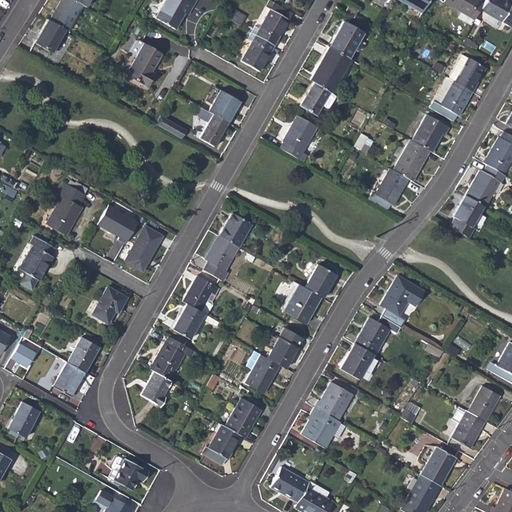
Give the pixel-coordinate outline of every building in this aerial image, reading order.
[(67,31),(82,5),(73,0),(60,0),(49,20),(64,29),(67,31)] [(175,29),(184,13),(189,4),(192,6),(195,0),(165,0),(156,18),(175,29)] [(427,0),(398,0),(421,13),(427,0)] [(444,0),(443,2),(474,20),(480,10),(483,4),(477,1),(477,0),(444,0)] [(511,24),(511,3),(505,0),(485,0),(480,10),(511,27),(511,24)] [(274,3),(270,9),(288,20),(292,14),(274,3)] [(184,13),(187,14),(192,6),(189,4),(184,13)] [(349,4),(344,13),(353,18),(358,10),(349,4)] [(270,9),(259,29),(255,35),(274,46),(288,20),(270,9)] [(355,18),(363,22),(367,16),(359,11),(355,18)] [(229,18),(236,22),(239,16),(233,12),(229,18)] [(236,22),(241,25),(245,19),(239,16),(236,22)] [(51,52),(64,29),(49,20),(47,19),(34,42),(51,52)] [(343,21),(328,47),(348,58),(362,32),(343,21)] [(247,40),(251,42),(255,35),(251,33),(247,40)] [(259,71),(274,46),(255,35),(251,42),(240,61),(259,71)] [(126,74),(146,86),(153,73),(151,72),(161,52),(144,43),(126,74)] [(331,91),(349,59),(348,58),(328,47),(310,79),(314,82),(329,91),(331,91)] [(453,81),(454,82),(468,58),(461,54),(448,78),(453,81)] [(485,68),(468,58),(454,82),(471,92),(485,68)] [(434,101),(440,104),(453,81),(448,78),(446,77),(434,101)] [(440,104),(434,101),(430,108),(452,121),(457,114),(458,115),(471,92),(454,82),(453,81),(440,104)] [(316,114),(322,103),(329,91),(314,82),(301,106),(316,114)] [(220,89),(208,111),(213,114),(227,122),(239,101),(220,89)] [(322,103),(327,107),(335,94),(331,91),(329,91),(322,103)] [(213,146),(227,122),(213,114),(199,137),(213,146)] [(426,114),(411,140),(429,151),(431,152),(442,133),(444,134),(448,127),(426,114)] [(154,123),(180,139),(185,130),(159,115),(154,123)] [(301,153),(317,127),(297,115),(282,141),(283,142),(279,149),(302,162),(306,155),(301,153)] [(511,135),(501,130),(498,136),(511,144),(511,135)] [(367,151),(373,138),(360,133),(355,146),(367,151)] [(511,144),(498,136),(482,163),(486,165),(502,174),(511,156),(511,144)] [(411,181),(429,151),(411,140),(409,140),(392,170),(407,179),(411,181)] [(501,182),(505,175),(502,174),(486,165),(482,172),(479,170),(464,196),(482,206),(484,207),(498,181),(501,182)] [(392,204),(407,179),(392,170),(390,169),(375,194),(371,192),(368,199),(387,210),(390,204),(392,204)] [(78,205),(84,194),(72,187),(74,182),(69,179),(66,183),(63,182),(57,193),(62,196),(46,225),(64,235),(81,207),(78,205)] [(72,187),(84,194),(88,188),(75,181),(74,182),(72,187)] [(470,226),(482,206),(464,196),(452,216),(452,217),(454,218),(449,227),(460,233),(468,238),(473,229),(470,227),(470,226)] [(137,221),(108,204),(97,224),(118,237),(117,239),(124,244),(137,221)] [(231,213),(218,236),(238,247),(251,224),(231,213)] [(124,261),(141,271),(161,236),(144,225),(124,261)] [(55,247),(34,235),(29,243),(33,245),(19,269),(26,273),(20,283),(31,289),(37,279),(39,280),(52,256),(50,255),(55,247)] [(207,261),(202,270),(223,282),(228,272),(224,271),(238,247),(218,236),(204,260),(207,261)] [(317,264),(304,288),(320,296),(322,298),(335,274),(317,264)] [(196,276),(182,302),(186,304),(199,312),(206,299),(210,292),(214,295),(218,288),(196,276)] [(385,309),(381,316),(400,327),(404,320),(397,316),(406,301),(414,305),(423,290),(398,276),(379,305),(385,309)] [(304,324),(320,296),(304,288),(293,281),(291,285),(296,288),(283,311),(304,324)] [(92,314),(107,323),(114,310),(117,312),(125,298),(107,288),(92,314)] [(211,301),(206,299),(199,312),(204,314),(206,315),(212,305),(211,301)] [(190,339),(204,314),(199,312),(186,304),(172,329),(190,339)] [(369,317),(354,343),(373,354),(374,355),(389,329),(396,333),(400,327),(381,316),(378,322),(369,317)] [(283,327),(266,358),(279,365),(284,368),(301,338),(283,327)] [(0,352),(9,336),(0,330),(0,352)] [(81,337),(66,362),(83,371),(97,346),(81,337)] [(188,356),(192,350),(168,337),(164,343),(149,369),(153,371),(169,380),(184,354),(188,356)] [(349,349),(352,341),(343,337),(339,345),(349,349)] [(10,357),(27,366),(36,350),(19,341),(10,357)] [(486,369),(511,383),(511,382),(511,344),(509,342),(495,365),(490,363),(486,369)] [(358,379),(373,354),(354,343),(340,368),(358,379)] [(424,350),(438,358),(442,351),(428,343),(424,350)] [(245,366),(252,369),(260,354),(253,351),(245,366)] [(263,393),(279,365),(266,358),(260,354),(252,369),(245,383),(263,393)] [(70,395),(83,371),(66,362),(53,385),(70,395)] [(162,395),(171,381),(169,380),(153,371),(140,396),(159,406),(164,397),(162,395)] [(217,380),(211,376),(206,385),(212,389),(217,380)] [(318,398),(313,406),(337,420),(352,393),(330,382),(320,400),(318,398)] [(482,386),(468,411),(484,420),(498,395),(482,386)] [(240,398),(224,426),(240,435),(244,437),(260,409),(240,398)] [(7,429),(25,438),(39,411),(21,402),(7,429)] [(324,447),(332,434),(339,421),(337,420),(313,406),(309,414),(311,415),(301,434),(324,447)] [(399,413),(398,415),(410,422),(414,415),(403,408),(399,413)] [(468,448),(484,420),(468,411),(465,410),(450,438),(468,448)] [(332,434),(339,438),(346,425),(339,421),(332,434)] [(235,444),(240,435),(224,426),(221,424),(207,448),(204,445),(200,453),(221,464),(233,444),(235,444)] [(435,447),(420,474),(439,485),(454,458),(435,447)] [(0,476),(10,459),(0,453),(0,476)] [(113,480),(131,489),(138,478),(143,481),(148,471),(123,458),(123,459),(117,456),(110,468),(112,469),(108,476),(114,479),(113,480)] [(269,486),(297,502),(306,486),(308,483),(280,466),(269,486)] [(420,474),(400,509),(405,511),(423,511),(439,485),(420,474)] [(306,486),(324,497),(328,491),(310,480),(308,483),(306,486)] [(324,497),(306,486),(297,502),(294,508),(300,511),(302,509),(307,511),(324,511),(331,501),(324,497)] [(511,511),(511,492),(503,488),(494,508),(491,507),(489,511),(511,511)] [(130,511),(132,508),(112,497),(103,511),(130,511)] [(324,511),(334,511),(338,505),(331,501),(324,511)]
